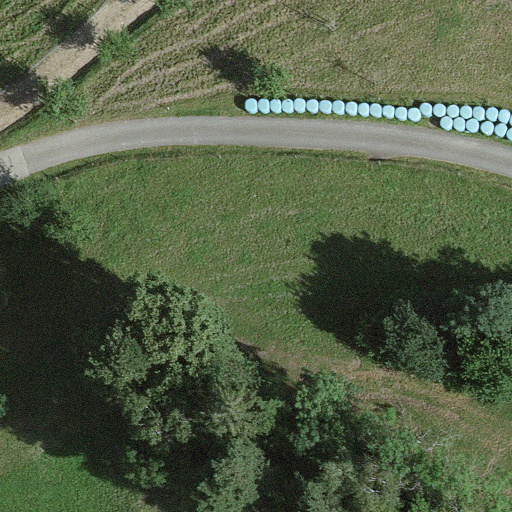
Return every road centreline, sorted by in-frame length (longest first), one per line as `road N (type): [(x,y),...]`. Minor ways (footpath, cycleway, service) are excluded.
road 1 (track): [(0,171),(81,141),(148,131),(403,141),(511,163)]
road 2 (track): [(150,0),(0,110)]
